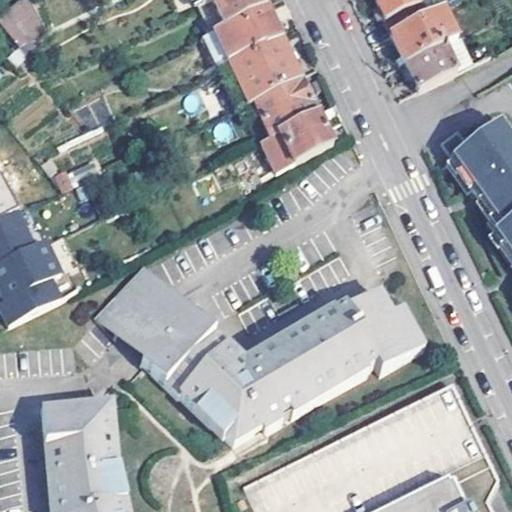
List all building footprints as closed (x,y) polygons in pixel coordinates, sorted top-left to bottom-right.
[(0,26),(5,33),(19,49),(46,37),(31,4),(27,0),(22,0),(0,19),(0,26)] [(215,33),(264,9),(260,0),(215,0),(201,8),(197,9),(209,35),(215,33)] [(429,22),(418,0),(372,0),(392,39),(429,22)] [(228,66),(280,40),(264,9),(215,33),(228,66)] [(443,49),(456,43),(442,15),(429,22),(392,39),(405,68),(443,49)] [(280,40),(228,66),(248,107),(254,104),(300,83),(280,40)] [(418,96),(456,77),(443,49),(405,68),(418,96)] [(234,114),(248,107),(228,66),(215,72),(234,114)] [(254,104),(271,138),(315,116),(300,83),(254,104)] [(274,176),(330,149),(315,116),(271,138),(258,145),(274,176)] [(472,152),(454,164),(451,166),(471,195),(476,191),(479,196),(483,201),(479,205),(501,236),(511,227),(511,146),(501,131),(472,152)] [(454,164),(472,152),(460,135),(442,148),(454,164)] [(471,195),(451,166),(447,169),(467,197),(471,195)] [(50,202),(54,212),(76,201),(65,178),(56,183),(62,196),(50,202)] [(471,195),(479,205),(483,201),(479,196),(476,191),(471,195)] [(511,227),(501,236),(494,242),(511,267),(511,227)] [(57,281),(41,249),(0,268),(0,306),(0,307),(0,323),(4,331),(56,306),(47,286),(57,281)] [(148,273),(98,325),(142,366),(160,349),(157,342),(187,312),(148,273)] [(259,427),(262,432),(264,431),(266,435),(277,429),(275,425),(288,418),(290,422),(366,379),(365,377),(374,372),(376,376),(420,351),(399,313),(391,318),(378,297),(334,321),(333,318),(258,361),(262,368),(252,374),(187,312),(157,342),(160,349),(142,366),(177,399),(179,398),(221,441),(224,438),(235,448),(251,438),(249,433),(259,427)] [(488,511),(487,508),(490,502),(498,487),(450,388),(243,490),(253,511),(488,511)] [(126,511),(107,413),(34,423),(46,511),(126,511)] [(249,433),(251,438),(262,432),(259,427),(249,433)]
